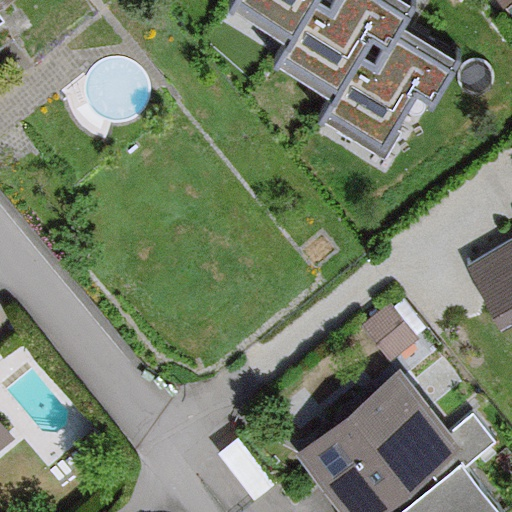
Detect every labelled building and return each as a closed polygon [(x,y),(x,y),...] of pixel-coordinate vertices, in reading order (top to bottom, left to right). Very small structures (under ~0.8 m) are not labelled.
[(242,0),(240,5),(298,36),(284,63),(341,94),(329,116),(386,147),(414,95),(433,106),(458,60),(401,29),(413,6),(402,0),(242,0)] [(511,245),(477,267),(509,319),(511,317),(511,245)] [(413,367),(312,447),(364,511),(375,511),(469,436),(413,367)] [(0,444),(18,429),(0,406),(0,444)] [(511,448),(505,439),(482,458),(509,491),(511,488),(511,448)]
